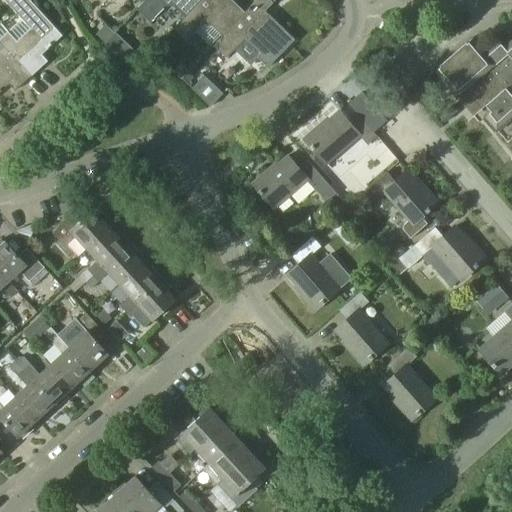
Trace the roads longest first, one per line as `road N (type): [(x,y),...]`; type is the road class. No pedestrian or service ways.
road 1 (residential): [(20,511),(261,304)]
road 2 (residential): [(0,152),(71,75),(99,62),(179,106),(192,124)]
road 3 (residential): [(420,492),(261,304)]
road 4 (residential): [(192,124),(267,105),(336,59),(359,20),(355,0)]
road 5 (residential): [(0,198),(192,124)]
road 6 (residential): [(261,304),(192,124)]
road 7 (residential): [(511,226),(426,128),(396,130)]
road 8 (residential): [(420,492),(511,411)]
